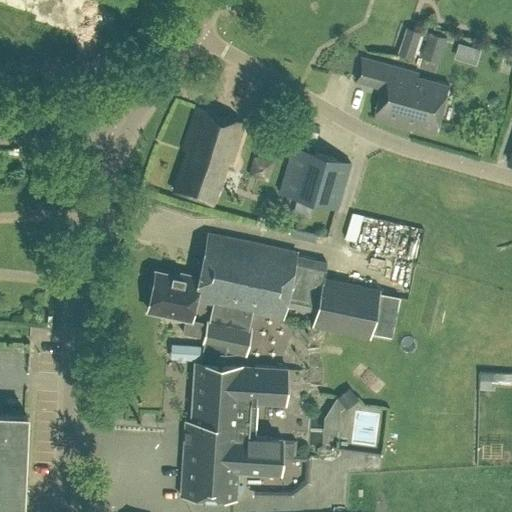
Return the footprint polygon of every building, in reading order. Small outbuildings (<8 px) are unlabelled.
[(423,34),(408,29),(399,53),(414,59),(423,34)] [(420,73),(363,59),(357,82),(384,89),(377,120),(412,129),(413,125),(440,132),(451,85),(419,77),(420,73)] [(243,121),(197,107),(183,149),(185,149),(171,189),(210,202),(227,164),(230,164),(243,121)] [(350,162),(292,144),(278,191),(336,208),(350,162)] [(260,157),(256,173),(268,176),(272,160),(260,157)] [(199,356),(222,357),(224,348),(243,352),(249,328),(248,328),(252,311),(281,317),(284,304),(315,310),(312,324),(369,336),(370,331),(390,335),(398,296),(378,292),(379,287),(323,275),(326,260),(295,254),(295,250),(207,231),(197,275),(179,272),(178,275),(154,271),(153,273),(150,275),(148,284),(150,286),(146,307),(165,312),(165,316),(178,319),(180,315),(185,316),(181,333),(199,337),(202,319),(190,317),(194,297),(211,301),(207,319),(206,319),(201,343),(202,343),(199,356)] [(222,357),(199,356),(199,360),(194,359),(189,431),(184,441),(181,491),(236,494),(237,472),(280,474),(282,437),(253,436),(255,402),(283,404),(285,364),(221,361),(222,357)] [(481,371),(480,389),(495,390),(495,372),(481,371)] [(21,511),(25,413),(0,412),(0,511),(21,511)]
